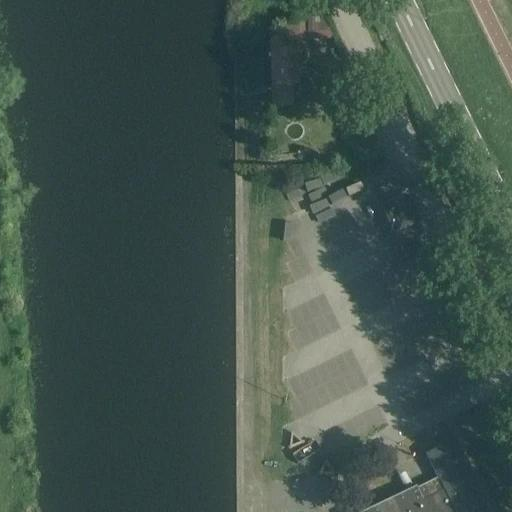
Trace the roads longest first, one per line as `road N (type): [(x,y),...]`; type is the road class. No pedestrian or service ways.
road 1 (secondary): [(396,0),(511,237)]
road 2 (unclassified): [(427,192),(335,0)]
